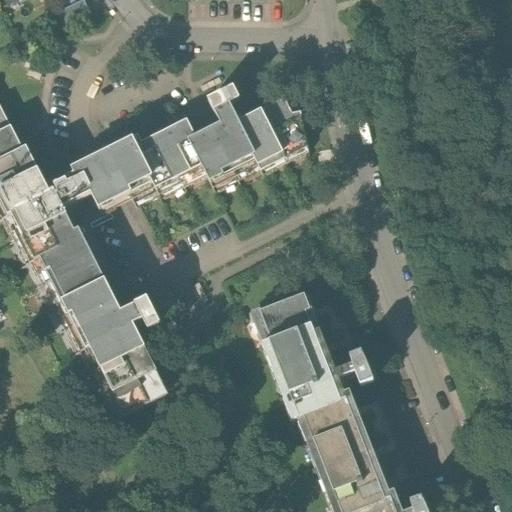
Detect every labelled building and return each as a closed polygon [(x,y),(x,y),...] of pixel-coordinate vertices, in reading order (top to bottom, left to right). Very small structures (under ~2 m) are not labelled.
[(60,13),(66,25),(90,16),(83,2),(60,13)] [(261,173),(307,149),(300,116),(292,118),(286,107),(242,130),(229,107),(239,102),(233,91),(208,104),(221,128),(223,132),(193,148),(184,131),(139,154),(136,148),(97,167),(83,175),(84,179),(52,196),(45,200),(21,153),(17,156),(0,121),(0,213),(4,222),(9,219),(33,266),(36,264),(82,354),(86,353),(121,420),(163,400),(128,331),(143,323),(148,333),(159,328),(147,303),(129,312),(115,319),(77,241),(72,243),(55,210),(90,191),(101,211),(119,205),(133,201),(154,189),(158,197),(205,174),(213,190),(258,167),(261,173)] [(260,311),(250,315),(262,345),(292,425),(297,423),(353,402),(350,393),(345,395),(340,382),(357,376),(361,388),(374,383),(363,354),(350,359),(354,368),(336,374),(320,331),(314,334),(306,313),(310,311),(305,297),(260,313),(260,311)] [(395,495),(389,497),(372,452),(353,402),(297,423),(314,467),(330,511),(371,511),(398,502),(395,495)] [(427,511),(423,500),(411,505),(413,511),(401,511),(398,502),(371,511),(427,511)]
